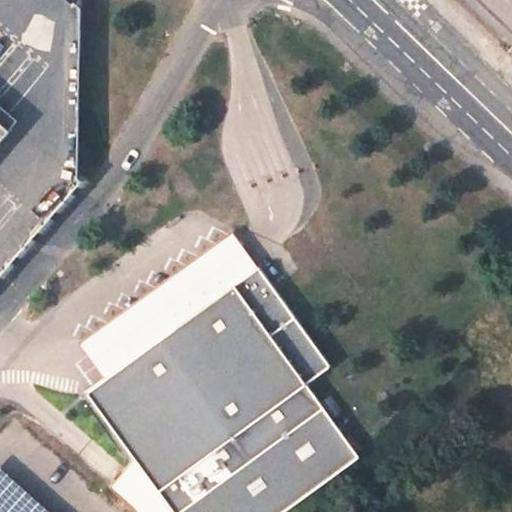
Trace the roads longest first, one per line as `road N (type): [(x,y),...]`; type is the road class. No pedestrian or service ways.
road 1 (unknown): [(50,0),(45,254)]
road 2 (primary): [(339,0),(511,165)]
road 3 (primary): [(511,126),(388,0)]
